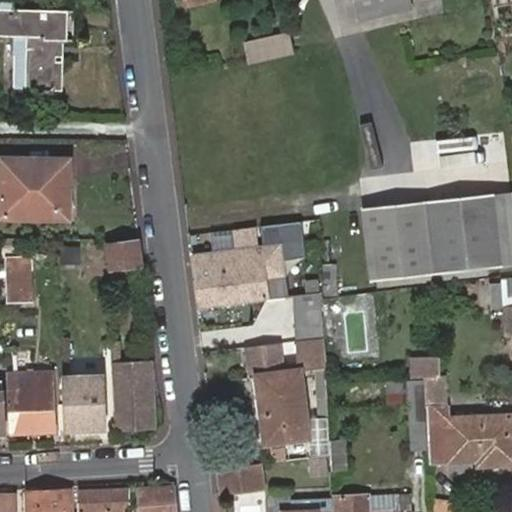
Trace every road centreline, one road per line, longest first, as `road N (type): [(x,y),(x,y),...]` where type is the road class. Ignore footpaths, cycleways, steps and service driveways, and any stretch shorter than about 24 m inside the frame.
road 1 (residential): [(193,457),(133,0)]
road 2 (residential): [(193,457),(0,471)]
